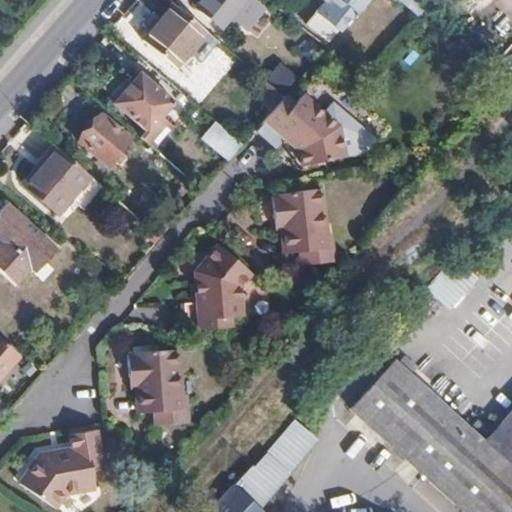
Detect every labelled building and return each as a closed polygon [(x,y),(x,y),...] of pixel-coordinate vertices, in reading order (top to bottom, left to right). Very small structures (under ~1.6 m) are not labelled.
[(238,0),(200,0),(193,9),(216,27),(238,0)] [(352,17),(366,0),(323,0),(306,22),(327,40),(350,15),(352,17)] [(397,0),(417,17),(428,6),(420,0),(397,0)] [(204,33),(171,6),(141,43),(173,70),(204,33)] [(305,36),(293,50),(307,61),(320,48),(305,36)] [(511,43),(497,60),(511,74),(511,43)] [(170,103),(138,75),(114,104),(147,130),(140,138),(153,150),(172,128),(159,117),(170,103)] [(281,98),(282,96),(265,82),(253,94),(271,109),(281,98)] [(289,104),(281,98),(271,109),(251,132),(273,149),(281,140),(293,151),(296,167),(339,161),(333,126),(297,95),(289,104)] [(233,137),(194,104),(182,117),(203,134),(201,137),(219,152),(233,137)] [(129,139),(100,114),(78,140),(106,165),(112,158),(116,161),(121,155),(118,151),(129,139)] [(90,178),(56,150),(25,184),(59,213),(90,178)] [(299,245),(316,244),(313,194),(274,196),(274,200),(264,200),(266,233),(276,232),(278,258),(293,257),(300,257),(299,245)] [(55,248),(8,205),(0,214),(0,238),(2,241),(0,243),(0,269),(16,283),(30,267),(34,270),(55,248)] [(168,222),(159,213),(149,225),(158,232),(168,222)] [(484,294),(511,259),(511,250),(503,242),(474,276),(450,257),(423,290),(448,311),(471,283),(484,294)] [(317,267),(316,244),(299,245),(300,257),(293,257),(294,268),(317,267)] [(244,278),(212,250),(186,280),(188,308),(175,308),(177,336),(222,334),(220,323),(234,322),(230,293),(244,278)] [(0,374),(17,355),(0,339),(0,374)] [(171,403),(170,354),(130,355),(131,358),(120,358),(121,392),(131,391),(133,417),(148,416),(148,430),(179,428),(179,403),(171,403)] [(449,511),(511,511),(511,481),(483,453),(397,367),(350,413),(449,511)] [(246,466),(204,511),(258,511),(255,508),(314,442),(289,420),(248,466),(246,466)] [(511,424),(483,453),(511,481),(511,424)] [(95,426),(68,431),(70,455),(40,458),(19,486),(55,510),(65,498),(91,495),(89,479),(101,477),(95,426)] [(399,496),(411,475),(402,470),(390,491),(399,496)]
